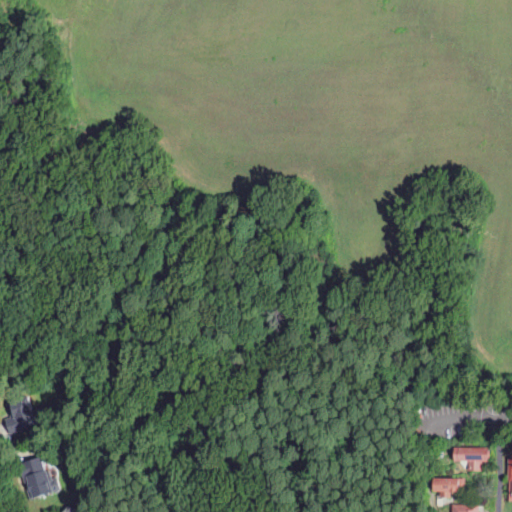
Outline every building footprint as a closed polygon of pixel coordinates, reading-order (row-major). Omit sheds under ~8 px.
[(11,434),(6,419),(12,417),(8,403),(31,396),(35,406),(38,405),(41,413),(38,414),(41,424),(11,434)] [(483,470),(482,470),(469,470),(469,461),(454,461),(454,447),(489,447),(489,461),(483,461),(483,470)] [(31,499),(20,463),(44,456),(55,492),(31,499)] [(450,500),(440,499),(440,491),(435,491),(435,478),(466,479),(465,489),(450,489),(450,500)] [(484,511),(484,502),(460,503),(459,511),(484,511)]
